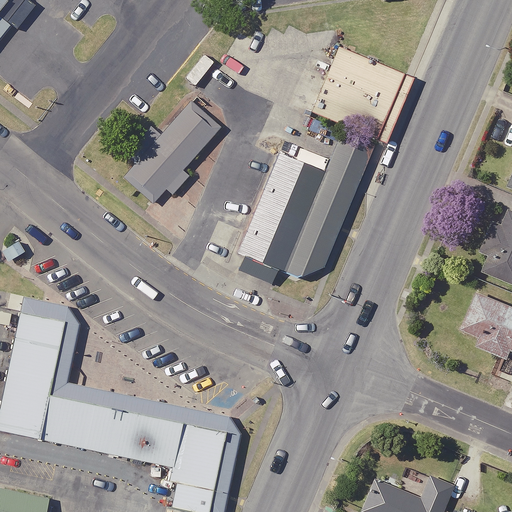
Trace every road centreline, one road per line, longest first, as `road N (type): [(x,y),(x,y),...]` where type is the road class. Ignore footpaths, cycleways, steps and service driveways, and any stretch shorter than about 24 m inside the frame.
road 1 (residential): [(0,155),(136,272),(189,306),(305,360),(338,367)]
road 2 (secondary): [(489,0),(338,367)]
road 3 (residential): [(511,434),(338,367)]
road 4 (secondary): [(338,367),(276,511)]
